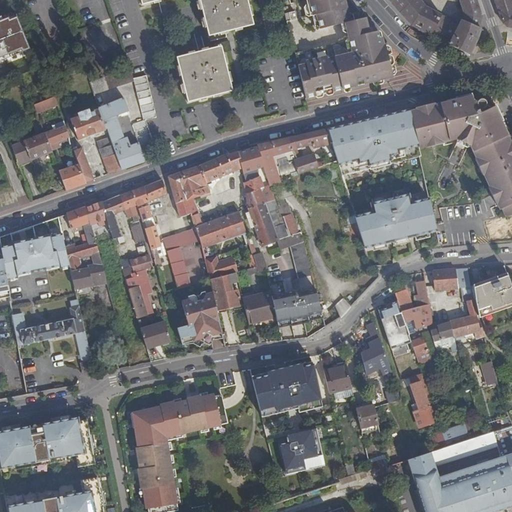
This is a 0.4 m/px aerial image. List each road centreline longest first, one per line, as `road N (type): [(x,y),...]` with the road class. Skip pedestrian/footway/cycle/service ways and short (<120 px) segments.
road 1 (residential): [(511,260),(395,272),(313,346),(229,356),(113,381),(82,399),(0,413)]
road 2 (tertiary): [(0,220),(209,146),(469,75)]
road 3 (residential): [(469,75),(419,51),(365,0)]
